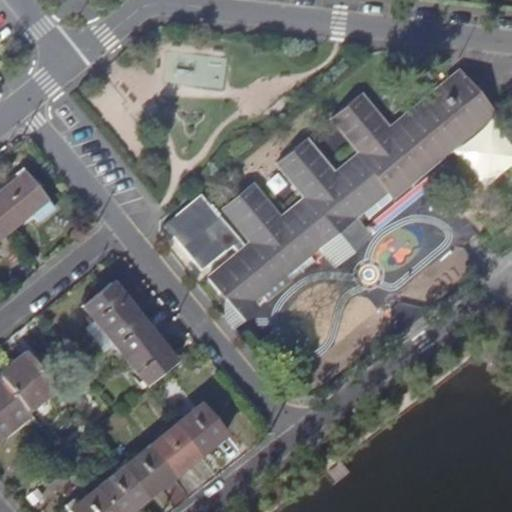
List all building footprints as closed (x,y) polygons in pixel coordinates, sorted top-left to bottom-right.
[(243,320),(487,117),(451,74),(431,91),(387,127),(360,94),(330,119),(358,152),(333,174),(304,139),(275,163),(304,197),(279,219),(250,184),(221,207),(250,242),(208,277),(243,320)] [(0,191),(0,224),(6,232),(30,212),(47,199),(24,172),(4,188),(0,191)] [(54,208),(47,199),(30,212),(38,221),(54,208)] [(102,332),(132,308),(110,282),(81,306),(102,332)] [(124,359),(154,334),(135,311),(132,308),(102,332),(124,359)] [(154,334),(124,359),(133,371),(146,386),(176,361),(154,334)] [(0,377),(30,414),(58,391),(24,351),(9,363),(12,367),(0,377)] [(0,438),(30,414),(0,377),(0,438)] [(174,425),(199,455),(225,433),(201,403),(188,414),(174,425)] [(148,446),(173,477),(194,460),(199,455),(174,425),(148,446)] [(173,477),(148,446),(122,467),(147,498),(173,477)] [(96,488),(114,511),(128,511),(147,498),(122,467),(96,488)] [(114,511),(96,488),(69,510),(70,511),(114,511)]
